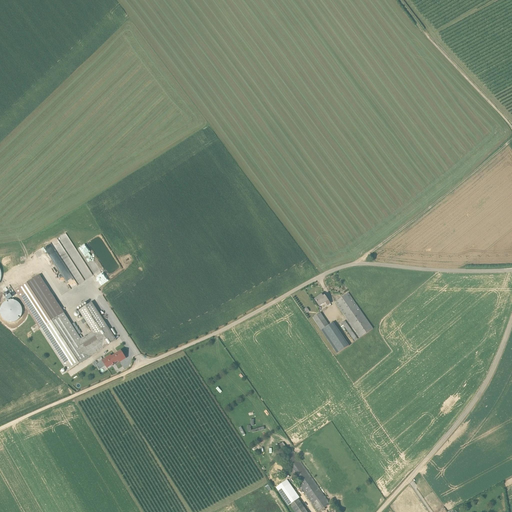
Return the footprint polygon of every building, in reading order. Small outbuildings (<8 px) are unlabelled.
[(48,249),(67,285),(70,283),(72,286),(75,284),(56,248),(58,247),(56,244),(48,249)] [(16,293),(68,372),(116,340),(91,303),(79,311),(93,333),(81,341),(40,277),(16,293)] [(106,277),(95,284),(98,287),(109,281),(106,277)] [(335,302),(360,338),(373,329),(348,293),(335,302)] [(314,299),(319,306),(325,302),(327,306),(330,304),(325,296),(323,297),(321,295),(314,299)] [(22,315),(22,312),(22,310),(22,308),(21,306),(20,304),(18,302),(16,301),(14,300),(12,300),(11,300),(8,300),(7,301),(5,302),(4,303),(2,304),(2,305),(1,306),(0,308),(0,310),(0,312),(0,313),(1,315),(1,316),(3,318),(3,319),(4,320),(7,322),(8,322),(10,322),(11,322),(12,322),(14,322),(15,322),(16,321),(18,320),(19,320),(20,319),(21,317),(21,315),(22,315)] [(320,313),(313,318),(321,330),(328,325),(320,313)] [(342,323),(354,341),(358,339),(345,321),(342,323)] [(328,325),(321,330),(337,354),(348,346),(333,322),(328,325)] [(102,361),(105,365),(107,368),(112,365),(112,366),(113,366),(112,365),(114,364),(115,364),(115,363),(119,361),(120,363),(126,359),(121,351),(111,357),(110,355),(102,361)] [(329,497),(326,499),(292,450),(280,458),(318,511),(330,504),(329,503),(332,501),(329,497)] [(307,511),(298,499),(299,498),(287,480),(276,488),(289,505),(290,505),(294,511),(307,511)]
